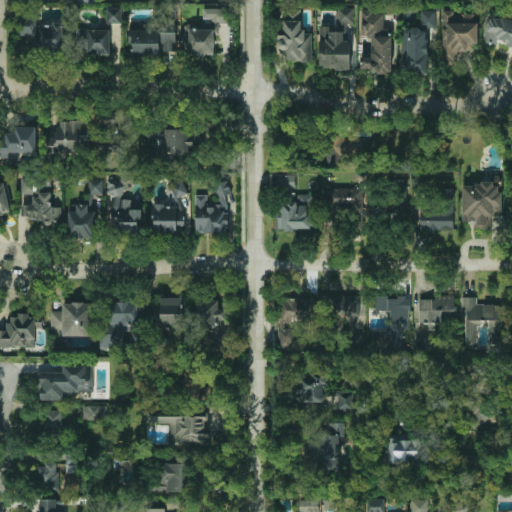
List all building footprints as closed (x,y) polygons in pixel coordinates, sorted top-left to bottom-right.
[(121,8),(106,7),(106,23),(120,23),(121,8)] [(185,25),(185,53),(214,53),(214,33),(219,33),(218,23),(229,23),(229,8),(203,8),(203,25),(185,25)] [(302,9),(279,8),(279,49),(286,49),(286,61),(312,61),(312,33),(302,33),(302,9)] [(319,26),(319,68),(350,69),(350,39),(346,39),(346,23),(353,23),(353,8),(338,8),(338,26),(319,26)] [(392,71),(392,34),(385,35),(384,13),(371,13),(371,9),(361,9),(361,42),(370,42),(370,57),(360,57),(360,71),(392,71)] [(436,10),(420,10),(419,28),(402,27),(401,72),(427,73),(428,27),(435,27),(436,10)] [(476,12),(443,12),(442,64),(458,64),(458,51),(476,51),(476,12)] [(511,46),(511,17),(489,15),(486,43),(496,44),(497,39),(506,40),(505,46),(511,46)] [(20,35),(37,35),(37,16),(21,16),(20,35)] [(63,21),(53,21),(53,25),(41,25),(40,52),(63,52),(63,21)] [(176,27),(128,27),(128,40),(132,40),(132,57),(160,57),(160,51),(177,51),(176,27)] [(110,54),(109,29),(76,29),(77,48),(88,48),(88,55),(110,54)] [(89,151),(89,120),(57,121),(57,137),(47,137),(47,152),(89,151)] [(0,156),(37,156),(36,126),(15,126),(15,131),(0,131),(0,156)] [(146,136),(163,139),(164,130),(147,128),(146,136)] [(164,153),(193,154),(194,129),(165,129),(164,153)] [(346,152),(345,136),(327,137),(329,164),(341,163),(341,152),(346,152)] [(123,138),(108,138),(107,142),(97,142),(97,152),(122,153),(123,138)] [(295,174),(277,174),(277,189),(295,189),(295,174)] [(21,194),(39,193),(38,178),(20,178),(21,194)] [(125,184),(109,178),(105,191),(121,197),(125,184)] [(103,180),(88,179),(88,193),(102,194),(103,180)] [(407,217),(406,180),(391,180),(392,205),(371,205),(371,218),(407,217)] [(187,193),(183,181),(165,188),(170,200),(187,193)] [(195,232),(227,232),(227,194),(229,194),(229,182),(217,182),(217,204),(207,204),(207,195),(195,194),(195,232)] [(501,216),(502,184),(462,183),(462,221),(476,221),(476,227),(487,227),(487,216),(501,216)] [(0,214),(10,213),(6,184),(0,185),(0,214)] [(363,187),(325,188),(325,210),(351,209),(351,228),(363,227),(363,187)] [(454,189),(439,188),(439,207),(420,206),(420,230),(453,231),(454,189)] [(22,218),(42,218),(42,224),(59,224),(60,207),(51,207),(51,194),(33,194),(33,205),(22,205),(22,218)] [(312,194),(296,194),(296,203),(279,202),(279,230),(311,230),(312,194)] [(155,233),(184,232),(184,201),(177,202),(177,197),(171,198),(172,204),(154,205),(155,233)] [(111,206),(111,230),(141,231),(141,209),(131,209),(131,199),(117,198),(117,206),(111,206)] [(69,238),(97,237),(96,211),(88,211),(88,204),(76,204),(76,210),(68,211),(69,238)] [(349,329),(363,329),(364,295),(327,294),(326,315),(350,316),(349,329)] [(418,299),(419,322),(455,320),(454,294),(434,295),(434,299),(418,299)] [(391,347),(403,347),(402,312),(411,311),(410,295),(375,296),(375,310),(390,310),(391,347)] [(501,345),(501,304),(477,304),(477,296),(462,297),(462,315),(466,315),(466,348),(476,348),(476,322),(489,322),(489,345),(501,345)] [(153,298),(154,331),(183,331),(183,298),(153,298)] [(196,334),(215,334),(215,349),(228,349),(228,331),(226,331),(226,309),(219,309),(219,299),(196,299),(196,334)] [(137,332),(138,302),(111,301),(110,331),(137,332)] [(50,311),(51,336),(91,335),(91,302),(62,302),(62,310),(50,311)] [(0,346),(35,348),(36,328),(43,328),(43,314),(18,314),(18,317),(8,316),(8,330),(0,329),(0,346)] [(390,346),(390,330),(376,330),(376,347),(390,346)] [(429,337),(416,338),(417,349),(429,348),(429,337)] [(93,391),(92,364),(62,364),(62,371),(37,372),(38,399),(76,399),(76,392),(93,391)] [(202,365),(184,365),(185,395),(210,394),(209,384),(202,384),(202,365)] [(297,402),(324,401),(324,374),(296,375),(297,402)] [(353,393),(338,392),(338,409),(353,409),(353,393)] [(493,425),(493,399),(469,398),(468,424),(493,425)] [(106,406),(80,405),(80,420),(106,421),(106,406)] [(62,410),(44,410),(43,434),(61,435),(62,410)] [(339,437),(345,437),(344,422),(326,422),(326,430),(315,431),(316,469),(340,468),(339,437)] [(386,462),(418,464),(419,435),(387,434),(386,462)] [(65,472),(78,472),(78,452),(66,452),(65,472)] [(114,453),(115,469),(138,468),(138,452),(114,453)] [(186,491),(186,463),(153,462),(152,490),(186,491)] [(58,464),(36,464),(36,484),(49,484),(49,491),(58,491),(58,464)] [(384,511),(384,498),(367,499),(367,511),(384,511)] [(64,511),(65,499),(41,499),(41,511),(64,511)] [(299,499),(299,511),(319,511),(319,499),(299,499)] [(411,511),(428,511),(428,499),(411,499),(411,511)]
